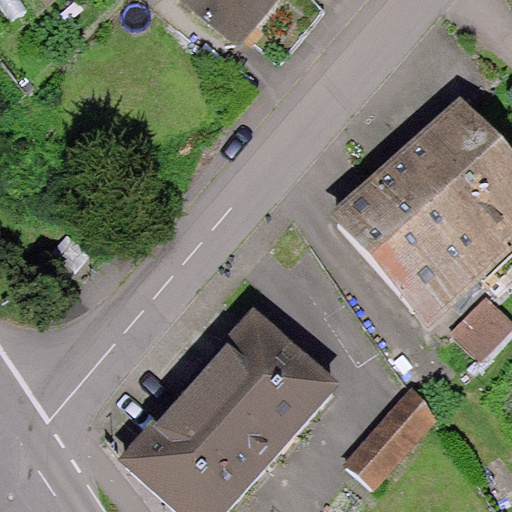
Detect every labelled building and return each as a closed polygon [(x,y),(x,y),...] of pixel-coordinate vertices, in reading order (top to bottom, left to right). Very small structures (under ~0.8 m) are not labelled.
[(182,0),(244,51),(286,0),(182,0)] [(418,315),(468,269),(511,228),(511,178),(459,121),(340,230),(418,315)] [(511,265),(511,228),(468,269),(486,289),(511,265)] [(478,364),(511,347),(511,318),(504,302),(458,324),(478,364)] [(235,511),(339,402),(257,325),(128,462),(181,511),(235,511)] [(444,425),(421,392),(352,466),(383,496),(444,425)]
